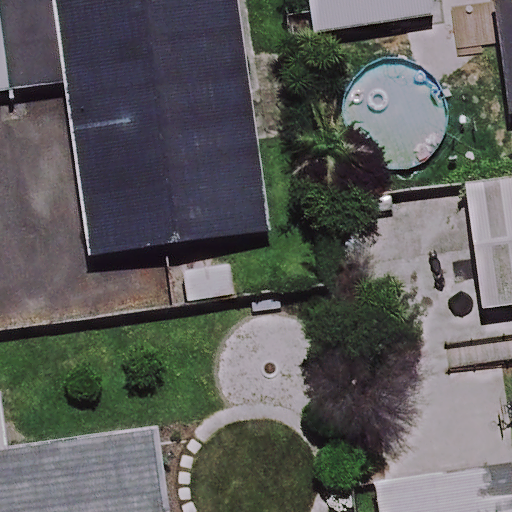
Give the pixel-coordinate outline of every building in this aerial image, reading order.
[(0,0),(0,95),(73,85),(97,260),(261,238),(228,0),(123,0),(64,8),(62,0),(0,0)] [(429,21),(425,0),(303,0),(310,40),(429,21)] [(511,120),(511,6),(494,9),(508,121),(511,120)] [(511,193),(468,198),(475,281),(479,315),(511,311),(511,193)] [(0,511),(167,511),(158,440),(13,461),(4,397),(0,397),(0,511)]
